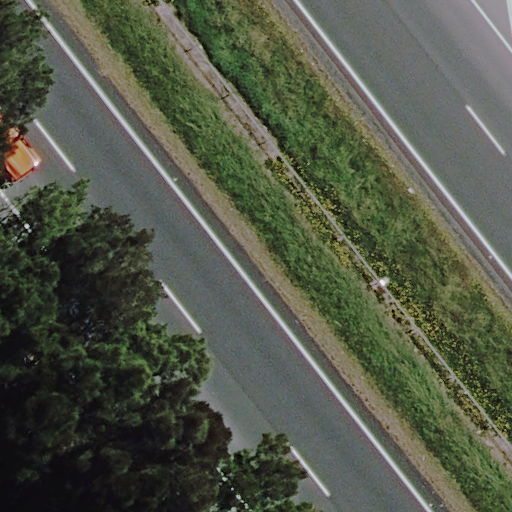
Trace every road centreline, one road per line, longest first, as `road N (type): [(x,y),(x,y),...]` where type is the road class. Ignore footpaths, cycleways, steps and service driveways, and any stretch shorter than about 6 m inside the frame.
road 1 (motorway): [(336,511),(0,99)]
road 2 (motorway): [(365,0),(511,186)]
